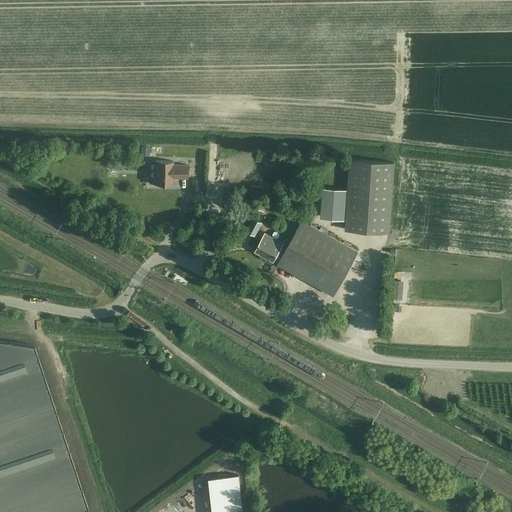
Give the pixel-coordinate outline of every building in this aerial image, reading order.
[(350,159),(345,229),(390,232),(395,162),(350,159)] [(173,161),(155,160),(155,184),(172,185),(172,177),(187,178),(188,165),(173,164),(173,161)] [(323,187),(321,218),(344,220),(346,189),(323,187)] [(262,222),(254,218),(248,230),(256,234),(262,222)] [(265,233),(262,237),(255,251),(273,261),(274,259),(278,262),(278,263),(333,294),(358,251),(302,220),(290,240),(285,237),(282,242),(265,233)] [(402,281),(393,281),(393,299),(402,299),(402,281)] [(34,346),(0,340),(0,511),(74,511),(88,508),(60,422),(34,346)] [(241,511),(237,475),(207,479),(211,511),(241,511)]
